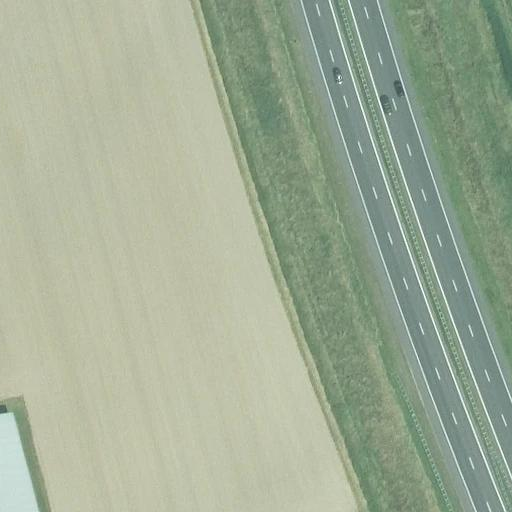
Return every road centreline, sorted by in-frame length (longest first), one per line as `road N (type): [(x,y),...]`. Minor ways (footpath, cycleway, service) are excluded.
road 1 (trunk): [(313,0),(416,317),(494,511)]
road 2 (trunk): [(511,434),(460,303),(369,0)]
